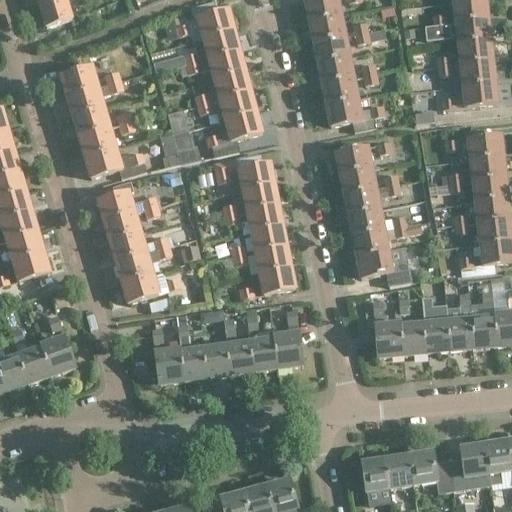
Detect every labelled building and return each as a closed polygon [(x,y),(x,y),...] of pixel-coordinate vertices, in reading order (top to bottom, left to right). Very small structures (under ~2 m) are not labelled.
[(65,1),(65,0),(37,0),(40,8),(65,1)] [(310,26),(341,19),(337,0),(330,0),(305,5),(310,26)] [(389,0),(372,0),(370,6),(384,13),(390,0),(389,0)] [(65,1),(40,8),(47,31),(72,23),(65,1)] [(454,5),(456,27),(488,23),(486,2),(454,5)] [(235,34),(229,14),(187,25),(188,28),(191,37),(190,37),(193,46),(203,43),(235,34)] [(446,18),(432,20),(433,29),(447,28),(446,18)] [(346,41),(341,19),(310,26),(314,47),(346,41)] [(456,27),(458,47),(491,44),(488,23),(456,27)] [(366,26),(353,29),(355,39),(368,36),(366,26)] [(188,28),(176,31),(179,40),(190,37),(191,37),(188,28)] [(434,39),(448,37),(447,28),(433,29),(434,39)] [(414,32),(404,34),(405,42),(415,41),(414,32)] [(203,43),(193,46),(196,57),(197,56),(199,66),(209,63),(240,55),(235,34),(203,43)] [(357,48),(370,46),(368,36),(355,39),(357,48)] [(350,61),(346,41),(314,47),(318,68),(350,61)] [(460,59),(451,60),(452,70),(461,69),(493,65),(491,44),(458,47),(460,59)] [(209,63),(199,66),(202,75),(211,73),(214,83),(246,75),(240,55),(209,63)] [(199,66),(197,56),(184,60),(187,69),(199,66)] [(451,60),(437,61),(438,71),(452,70),(451,60)] [(354,82),(350,61),(318,68),(322,88),(354,82)] [(461,69),(463,90),(495,86),(493,65),(461,69)] [(187,69),(180,71),(182,80),(189,78),(202,75),(199,66),(187,69)] [(374,68),(362,71),(364,80),(376,78),(374,68)] [(439,81),(453,79),(452,70),(438,71),(439,81)] [(61,80),(67,100),(120,85),(118,76),(96,82),(92,71),(61,80)] [(217,94),(208,97),(210,106),(220,104),(251,95),(246,75),(214,83),(217,94)] [(366,90),(378,87),(376,78),(364,80),(366,90)] [(358,103),(354,82),(322,88),(326,109),(358,103)] [(123,94),(120,85),(67,100),(73,120),(104,111),(101,100),(123,94)] [(495,86),(463,90),(465,111),(498,107),(495,86)] [(257,116),(251,95),(220,104),(225,124),(257,116)] [(210,106),(208,97),(195,100),(198,110),(210,106)] [(454,102),(442,104),(443,113),(455,112),(454,102)] [(358,103),(326,109),(330,130),(362,124),(372,122),(370,113),(360,115),(358,103)] [(213,116),(210,106),(198,110),(200,119),(213,116)] [(383,110),(370,113),(372,122),(385,120),(383,110)] [(79,141),(110,131),(104,111),(73,120),(79,141)] [(0,113),(0,135),(8,133),(2,113),(0,113)] [(433,115),(415,117),(416,127),(434,125),(433,115)] [(117,120),(119,129),(132,125),(129,116),(117,120)] [(262,136),(257,116),(225,124),(228,135),(219,138),(221,147),(262,136)] [(132,125),(119,129),(122,138),(135,134),(132,125)] [(85,161),(116,152),(110,131),(79,141),(85,161)] [(0,158),(14,154),(8,133),(0,135),(0,158)] [(221,147),(219,138),(206,141),(209,151),(221,147)] [(471,164),(503,160),(501,139),(469,143),(471,164)] [(459,144),(446,145),(447,155),(460,153),(459,144)] [(390,147),(378,150),(380,159),(392,157),(390,147)] [(200,163),(196,149),(177,154),(181,168),(200,163)] [(340,178),(372,172),(368,151),(336,157),(340,178)] [(119,163),(116,152),(85,161),(91,182),(119,174),(122,183),(147,175),(142,157),(119,163)] [(0,179),(20,174),(14,154),(0,158),(0,179)] [(180,167),(177,157),(163,161),(165,170),(180,167)] [(471,164),(473,185),(506,181),(503,160),(471,164)] [(238,174),(236,163),(214,168),(218,188),(231,185),(229,176),(238,174)] [(243,194),(275,188),(271,167),(239,174),(243,194)] [(376,193),(372,172),(340,178),(344,199),(376,193)] [(0,201),(26,194),(20,174),(0,179),(0,201)] [(180,175),(163,178),(164,183),(171,189),(181,187),(180,175)] [(464,177),(450,178),(451,188),(465,186),(464,177)] [(397,179),(384,182),(386,191),(399,189),(397,179)] [(473,185),(476,206),(508,202),(506,181),(473,185)] [(193,190),(197,204),(216,198),(211,184),(193,190)] [(104,225),(135,216),(129,196),(134,195),(131,185),(108,192),(110,201),(98,205),(104,225)] [(452,198),(466,196),(465,186),(451,188),(452,198)] [(399,189),(386,191),(388,201),(401,198),(400,197),(409,195),(407,187),(399,189)] [(243,194),(247,215),(279,208),(275,188),(243,194)] [(380,214),(376,193),(344,199),(348,220),(380,214)] [(26,194),(0,201),(0,220),(1,224),(32,215),(26,194)] [(185,194),(172,197),(175,212),(188,209),(185,194)] [(142,204),(144,214),(157,210),(155,201),(142,204)] [(476,206),(478,227),(510,223),(508,202),(476,206)] [(238,218),(236,208),(221,210),(223,220),(238,218)] [(247,215),(251,236),(283,230),(279,208),(247,215)] [(157,210),(144,214),(147,223),(160,219),(157,210)] [(194,217),(200,244),(222,240),(217,213),(194,217)] [(384,234),(380,214),(348,220),(353,240),(384,234)] [(32,215),(1,224),(7,244),(38,235),(32,215)] [(104,225),(110,246),(141,236),(135,216),(104,225)] [(223,220),(225,230),(239,227),(238,218),(223,220)] [(468,218),(454,220),(456,230),(469,228),(468,218)] [(392,223),(394,232),(406,229),(405,220),(392,223)] [(480,248),(511,244),(511,238),(510,223),(478,227),(480,248)] [(419,227),(406,229),(394,232),(396,242),(422,236),(419,227)] [(457,239),(470,238),(469,228),(456,230),(457,239)] [(251,236),(255,257),(287,250),(283,230),(251,236)] [(384,234),(353,240),(357,261),(389,255),(386,244),(396,242),(394,232),(384,234)] [(38,235),(7,244),(13,264),(44,255),(38,235)] [(141,236),(110,246),(116,265),(147,256),(156,254),(153,245),(144,247),(141,236)] [(153,245),(156,254),(169,250),(166,241),(153,245)] [(483,269),(511,265),(511,244),(480,248),(483,269)] [(247,259),(245,249),(230,251),(232,261),(247,259)] [(169,250),(156,254),(159,263),(172,259),(169,250)] [(255,257),(260,278),(291,271),(287,250),(255,257)] [(50,276),(44,255),(13,264),(19,285),(50,276)] [(389,255),(357,261),(361,282),(393,276),(389,255)] [(116,265),(122,287),(153,277),(147,256),(116,265)] [(232,261),(234,271),(248,268),(247,259),(232,261)] [(472,261),(459,263),(460,272),(473,271),(472,261)] [(413,263),(401,265),(403,275),(415,272),(413,263)] [(260,278),(264,298),(296,292),(291,271),(260,278)] [(122,287),(128,307),(159,298),(153,277),(122,287)] [(0,280),(0,290),(9,287),(7,278),(0,280)] [(165,286),(168,296),(183,291),(180,281),(165,286)] [(0,291),(0,305),(12,300),(6,289),(0,291)] [(240,303),(255,301),(253,291),(239,293),(240,303)] [(491,295),(481,296),(482,309),(492,308),(491,295)] [(460,311),(446,312),(447,325),(450,355),(473,353),(470,323),(468,297),(458,298),(460,311)] [(432,311),(431,301),(422,302),(424,327),(427,357),(450,355),(447,325),(446,310),(432,311)] [(409,303),(399,304),(400,316),(410,315),(409,303)] [(384,318),(382,306),(373,306),(374,319),(384,318)] [(298,327),(296,315),(286,316),(288,329),(298,327)] [(496,351),(511,349),(511,316),(493,318),(493,321),(496,351)] [(384,318),(374,319),(375,329),(378,362),(404,359),(402,329),(401,327),(387,328),(386,318),(384,318)] [(62,332),(57,319),(48,323),(52,335),(62,332)] [(258,332),(256,320),(247,321),(249,334),(258,332)] [(470,323),(473,353),(496,351),(493,321),(470,323)] [(236,336),(234,323),(224,324),(226,337),(236,336)] [(212,338),(211,326),(201,327),(203,340),(212,338)] [(402,329),(404,359),(427,357),(424,327),(402,329)] [(189,342),(188,329),(178,330),(180,343),(189,342)] [(162,332),(152,334),(154,346),(163,345),(162,332)] [(15,348),(24,345),(20,333),(11,336),(15,348)] [(236,336),(226,337),(228,349),(227,349),(231,379),(254,376),(250,346),(237,348),(236,336)] [(273,343),(277,373),(303,369),(299,337),(273,341),(273,343)] [(40,350),(41,352),(50,380),(75,372),(65,341),(40,350)] [(189,342),(180,343),(181,353),(181,355),(182,355),(186,385),(208,382),(204,352),(191,354),(189,342)] [(254,376),(277,373),(273,343),(250,346),(254,376)] [(208,382),(231,379),(227,349),(204,352),(208,382)] [(50,380),(41,352),(19,359),(28,388),(50,380)] [(186,385),(182,355),(181,353),(155,356),(159,389),(186,385)] [(28,388),(19,359),(0,365),(0,375),(7,395),(28,388)] [(511,473),(508,444),(484,448),(489,477),(488,477),(489,483),(489,485),(500,483),(499,476),(511,473)] [(489,477),(484,448),(460,451),(466,487),(489,483),(488,477),(489,477)] [(409,459),(413,489),(437,485),(439,497),(453,495),(448,465),(434,467),(433,455),(409,459)] [(390,492),(413,489),(409,459),(386,463),(390,492)] [(390,492),(386,463),(362,466),(366,496),(390,492)] [(267,489),(273,511),(297,511),(290,483),(267,489)] [(273,511),(267,489),(243,495),(247,511),(273,511)] [(247,511),(243,495),(220,502),(223,511),(247,511)]
